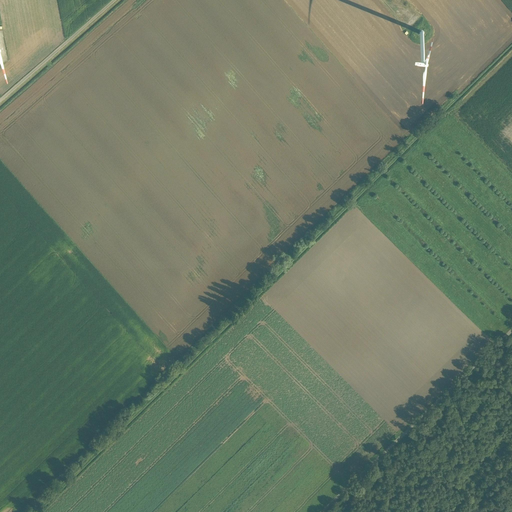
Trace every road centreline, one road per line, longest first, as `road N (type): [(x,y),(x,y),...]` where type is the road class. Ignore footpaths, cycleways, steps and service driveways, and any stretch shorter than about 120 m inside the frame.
road 1 (unclassified): [(511,324),(321,511)]
road 2 (track): [(114,0),(0,99)]
